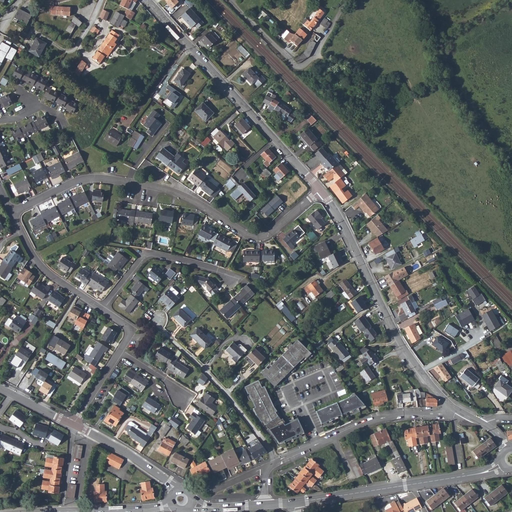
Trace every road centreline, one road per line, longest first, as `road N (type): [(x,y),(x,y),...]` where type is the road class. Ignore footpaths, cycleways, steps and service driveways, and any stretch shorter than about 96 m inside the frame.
road 1 (residential): [(12,213),(98,178),(181,195),(257,237),(320,190)]
road 2 (residential): [(320,190),(405,350),(457,410)]
road 3 (residential): [(145,0),(320,190)]
road 4 (tertiary): [(293,502),(502,464)]
road 5 (residential): [(277,462),(156,325),(159,319)]
road 6 (residential): [(348,0),(314,58),(295,67),(228,0)]
road 7 (residential): [(444,414),(384,417),(277,462)]
road 8 (residential): [(101,309),(144,255),(230,277)]
road 9 (residential): [(12,213),(53,279),(101,309)]
road 10 (tertiary): [(175,491),(72,423)]
